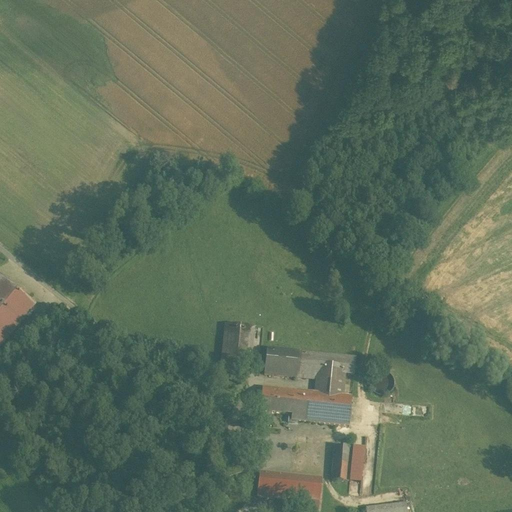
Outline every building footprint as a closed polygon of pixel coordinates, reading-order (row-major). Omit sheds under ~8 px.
[(0,277),(0,346),(34,305),(0,277)] [(253,328),(226,325),(222,362),(249,365),(253,328)] [(299,353),(266,349),(264,375),(296,379),(297,370),(299,353)] [(340,375),(354,376),(355,359),(299,353),(297,370),(317,372),(317,371),(340,374),(340,375)] [(340,374),(317,371),(317,372),(315,394),(262,388),(260,412),(288,415),(288,416),(295,416),(294,422),(348,427),(351,398),(338,396),(340,375),(340,374)] [(377,394),(379,396),(382,396),(385,396),(388,395),(391,394),(392,392),(394,389),(394,386),(394,383),(393,380),(392,378),(390,376),(387,374),(384,374),(381,374),(378,375),(376,376),(374,379),(372,381),(372,384),(372,387),(373,390),(375,392),(377,394)] [(350,449),(334,447),(331,481),(347,483),(350,449)] [(321,480),(259,474),(256,498),(318,504),(319,504),(321,480)] [(317,511),(318,504),(256,498),(255,509),(279,511),(317,511)]
